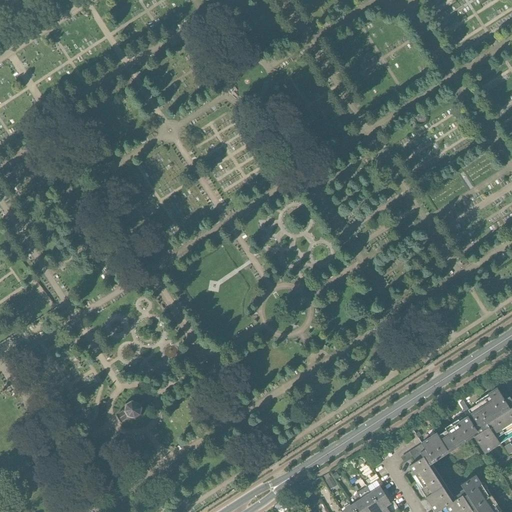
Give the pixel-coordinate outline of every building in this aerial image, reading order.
[(461,493),(454,498),(446,485),(436,469),(432,464),(450,453),(463,444),(474,437),(484,454),(500,444),(497,438),(511,428),(511,400),(510,397),(505,400),(498,389),(488,395),(490,397),(487,399),(469,411),(478,425),(475,427),(468,417),(452,427),(439,436),(437,433),(422,443),(422,444),(420,445),(417,447),(424,458),(410,467),(418,481),(423,488),(421,490),(426,498),(434,510),(435,511),(438,511),(446,507),(449,511),(502,511),(501,510),(498,511),(495,506),(497,505),(492,496),(489,497),(485,491),(476,476),(461,485),(464,489),(460,492),(461,493)] [(143,415),(142,414),(142,409),(144,409),(144,408),(142,408),(145,406),(142,401),(140,403),(140,401),(139,401),(138,403),(133,401),(133,399),(131,399),(132,401),(127,404),(126,403),(125,404),(126,405),(124,410),(122,409),(122,410),(123,411),(117,416),(122,423),(128,419),(128,421),(130,421),(130,419),(135,419),(136,421),(137,420),(136,418),(141,415),(142,416),(143,415)] [(371,494),(382,511),(389,511),(386,507),(391,504),(383,490),(386,488),(384,485),(371,494)] [(382,511),(371,494),(370,494),(367,488),(359,493),(363,499),(361,500),(368,511),(382,511)] [(351,506),(354,511),(368,511),(361,500),(351,506)]
